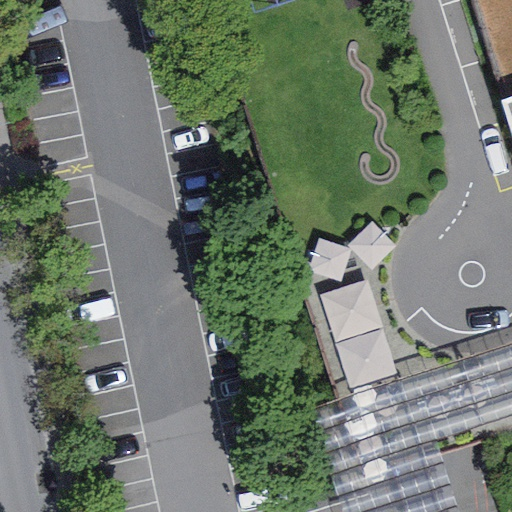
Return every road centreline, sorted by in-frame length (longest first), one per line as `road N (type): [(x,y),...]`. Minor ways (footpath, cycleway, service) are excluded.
road 1 (unclassified): [(472,179),(423,258),(419,283),(430,314),(453,331),(490,321),(511,288)]
road 2 (unclassified): [(424,0),(472,179)]
road 3 (residential): [(0,365),(30,511)]
